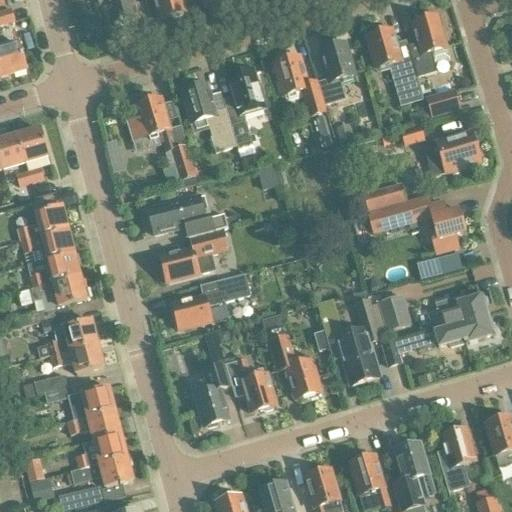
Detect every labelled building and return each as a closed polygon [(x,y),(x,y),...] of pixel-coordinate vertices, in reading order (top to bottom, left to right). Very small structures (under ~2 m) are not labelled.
[(97,0),(99,6),(105,4),(114,35),(116,34),(119,36),(127,33),(128,31),(140,27),(131,0),(97,0)] [(153,0),(159,21),(171,18),(174,19),(181,17),(183,15),(185,14),(180,0),(153,0)] [(11,12),(0,14),(0,28),(1,28),(14,24),(11,12)] [(414,26),(412,26),(423,66),(427,77),(437,74),(434,65),(449,61),(446,50),(447,50),(437,19),(426,22),(423,21),(415,23),(414,26)] [(1,28),(0,28),(0,68),(3,79),(27,72),(19,46),(7,49),(1,28)] [(369,39),(366,40),(376,71),(389,67),(401,107),(423,101),(410,59),(406,44),(396,47),(392,32),(380,36),(377,34),(370,36),(369,39)] [(329,85),(319,88),(324,108),(345,102),(340,82),(355,77),(345,46),(344,47),(341,45),(334,47),(332,50),(320,53),(329,85)] [(276,66),(274,67),(283,98),(298,94),(306,120),(326,114),(324,108),(319,88),(308,91),(299,59),(288,63),(285,61),(277,63),(276,66)] [(233,101),(224,104),(226,112),(225,112),(236,148),(237,153),(253,148),(244,117),(265,110),(254,72),(251,73),(248,72),(240,74),(239,76),(227,80),(233,101)] [(184,93),(182,94),(191,126),(207,121),(217,154),(236,148),(225,112),(215,115),(207,87),(196,90),(193,88),(186,90),(184,93)] [(454,93),(427,101),(433,120),(460,112),(454,93)] [(139,121),(128,125),(133,143),(145,140),(158,136),(161,144),(163,144),(166,154),(171,153),(180,183),(195,178),(186,150),(187,149),(181,129),(170,132),(161,101),(150,104),(147,102),(139,105),(138,107),(135,108),(139,121)] [(416,115),(420,127),(429,124),(426,112),(416,115)] [(340,144),(353,141),(349,128),(337,132),(340,144)] [(421,130),(400,136),(404,148),(425,142),(421,130)] [(41,131),(17,138),(25,165),(49,158),(41,131)] [(481,166),(476,150),(472,135),(423,149),(428,164),(433,180),(481,166)] [(17,138),(0,143),(0,163),(3,172),(25,165),(17,138)] [(382,140),(384,147),(393,144),(391,138),(382,140)] [(110,154),(107,155),(112,176),(126,172),(120,150),(118,151),(117,148),(109,150),(110,154)] [(40,171),(28,175),(31,185),(43,182),(40,171)] [(28,175),(15,178),(18,189),(31,185),(28,175)] [(402,187),(364,198),(368,213),(407,203),(402,187)] [(148,214),(146,217),(148,225),(151,226),(154,238),(185,230),(188,241),(222,232),(223,232),(227,231),(224,218),(205,223),(199,200),(148,213),(148,214)] [(428,200),(369,216),(374,235),(432,220),(435,232),(431,233),(437,257),(461,252),(457,238),(465,236),(459,212),(446,216),(443,206),(430,209),(428,200)] [(37,227),(17,233),(20,245),(68,233),(62,209),(35,216),(37,227)] [(191,252),(160,260),(162,271),(161,274),(163,281),(166,283),(166,286),(215,273),(211,258),(228,253),(223,232),(222,232),(188,241),(191,252)] [(68,233),(20,245),(26,268),(47,263),(74,256),(68,233)] [(308,252),(312,244),(310,239),(299,242),(302,253),(308,252)] [(50,274),(29,279),(32,292),(80,279),(74,256),(47,263),(50,274)] [(202,300),(172,308),(175,319),(173,322),(175,329),(178,331),(178,333),(210,325),(206,310),(250,298),(244,278),(199,289),(202,300)] [(80,279),(32,292),(29,292),(33,304),(43,302),(45,312),(59,308),(59,310),(67,308),(86,303),(80,279)] [(442,315),(431,318),(435,333),(435,334),(488,318),(486,309),(488,307),(487,302),(483,301),(483,298),(454,307),(455,311),(442,315)] [(402,300),(380,306),(372,309),(376,321),(380,334),(387,332),(388,335),(411,328),(402,300)] [(370,302),(356,306),(361,325),(376,321),(372,309),(370,302)] [(334,303),(318,308),(332,360),(341,357),(351,389),(380,381),(370,348),(370,346),(365,332),(363,333),(344,339),(341,327),(334,303)] [(59,308),(45,312),(26,317),(28,329),(41,325),(70,318),(67,308),(59,310),(59,308)] [(47,347),(36,350),(39,362),(50,359),(97,347),(91,323),(72,328),(70,318),(41,325),(43,336),(53,333),(56,344),(47,347)] [(281,318),(261,324),(276,375),(286,373),(295,403),(307,399),(310,401),(317,399),(319,396),(321,395),(311,364),(298,367),(295,359),(294,360),(281,318)] [(488,318),(435,334),(440,349),(451,346),(450,342),(464,338),(466,346),(494,337),(494,335),(496,332),(494,328),(491,327),(488,318)] [(231,389),(225,368),(215,334),(203,338),(213,371),(204,374),(206,383),(191,387),(204,430),(206,429),(208,431),(216,429),(217,426),(229,423),(220,392),(231,389)] [(399,356),(418,351),(414,339),(382,349),(388,370),(402,366),(399,356)] [(97,347),(50,359),(53,371),(73,365),(76,377),(103,370),(97,347)] [(8,358),(7,358),(0,359),(0,371),(11,369),(8,358)] [(245,362),(235,365),(225,368),(231,389),(234,400),(245,397),(250,416),(262,413),(265,414),(272,412),(274,409),(276,409),(266,377),(251,381),(245,362)] [(437,383),(434,374),(418,379),(421,387),(437,383)] [(28,391),(21,393),(24,402),(55,394),(67,390),(64,378),(27,388),(28,391)] [(79,387),(67,390),(55,394),(57,403),(69,400),(75,423),(67,425),(67,426),(115,414),(108,390),(82,397),(79,387)] [(19,399),(16,388),(1,392),(4,404),(19,399)] [(115,414),(67,426),(70,438),(91,433),(93,444),(121,437),(115,414)] [(487,426),(485,426),(498,470),(511,465),(511,422),(511,419),(499,423),(496,421),(489,423),(487,426)] [(441,439),(445,453),(437,455),(450,501),(451,500),(450,494),(469,488),(463,468),(476,464),(466,432),(464,433),(461,431),(454,433),(452,436),(441,439)] [(121,437),(93,444),(99,467),(127,460),(121,437)] [(404,485),(395,487),(401,511),(411,511),(424,508),(421,500),(424,499),(425,502),(433,499),(432,496),(435,496),(420,446),(417,446),(415,445),(408,447),(406,450),(395,453),(404,485)] [(87,458),(76,461),(79,473),(90,470),(87,458)] [(352,465),(350,466),(359,498),(375,493),(380,511),(381,511),(391,510),(375,459),(363,462),(360,461),(353,463),(352,465)] [(99,467),(90,470),(79,473),(71,475),(74,487),(103,480),(105,491),(133,484),(133,483),(135,480),(133,471),(129,470),(127,460),(99,467)] [(317,476),(305,479),(314,511),(325,511),(324,508),(340,503),(331,472),(328,472),(326,471),(319,473),(317,476)] [(262,492),(260,492),(266,511),(293,511),(285,485),(274,488),(271,487),(264,489),(262,492)] [(101,489),(71,497),(75,511),(76,511),(105,505),(101,489)] [(217,505),(215,505),(216,511),(245,511),(241,498),(229,501),(226,499),(219,502),(217,505)] [(496,511),(493,502),(477,506),(479,511),(496,511)]
